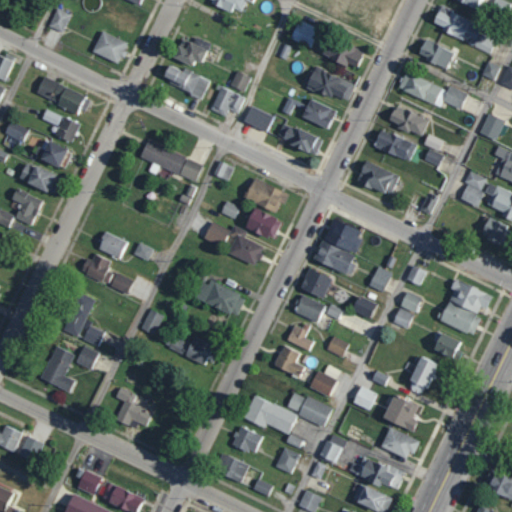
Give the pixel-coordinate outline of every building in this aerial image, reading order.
[(205,0),(232,10),(232,8),(241,11),(244,0),(247,0),(252,2),(253,0),(205,0)] [(456,0),(478,9),(481,0),(456,0)] [(490,51),(495,39),(478,32),(481,23),(439,6),(433,22),(442,26),(440,32),(490,51)] [(62,32),(70,13),(55,8),(48,26),(62,32)] [(319,29),(300,19),(290,37),(309,47),(319,29)] [(119,62),(126,40),(99,32),(92,53),(119,62)] [(187,48),(177,45),(172,57),(191,64),(193,59),(201,62),(209,42),(192,35),(187,48)] [(363,50),(327,38),(322,55),(357,66),(363,50)] [(453,51),(424,38),(417,56),(446,68),(453,51)] [(292,47),(282,42),(276,55),(286,59),(292,47)] [(0,78),(3,80),(11,60),(0,55),(0,78)] [(499,66),(487,61),(481,75),(494,80),(499,66)] [(202,97),(210,80),(183,68),(182,70),(167,64),(160,79),(202,97)] [(354,84),(314,65),(305,84),(346,102),(354,84)] [(511,88),(511,66),(507,65),(500,84),(511,88)] [(250,76),(236,70),(230,84),(243,91),(250,76)] [(442,101),(460,108),(466,92),(449,85),(447,88),(405,71),(398,88),(440,106),(442,101)] [(82,114),(90,97),(42,76),(35,93),(82,114)] [(225,115),(228,109),(238,112),(244,95),(219,86),(211,110),(225,115)] [(328,127),(334,107),(308,99),(302,118),(328,127)] [(421,136),(429,119),(395,104),(388,120),(421,136)] [(266,131),(273,115),(251,105),(244,121),(266,131)] [(40,118),(56,125),(60,115),(45,108),(40,118)] [(496,139),(504,120),(488,113),(479,132),(496,139)] [(55,135),(71,142),(79,123),(63,116),(55,135)] [(28,129),(10,120),(3,133),(21,142),(28,129)] [(277,137),(315,155),(322,139),(284,122),(277,137)] [(417,144),(381,127),(373,145),(409,162),(417,144)] [(423,143),(438,150),(443,140),(428,133),(423,143)] [(202,163),(147,139),(139,157),(195,181),(202,163)] [(38,159),(57,168),(66,148),(47,140),(38,159)] [(511,151),(497,145),(494,154),(503,157),(495,175),(511,182),(511,151)] [(424,159),(439,164),(443,154),(428,149),(424,159)] [(389,195),(399,175),(367,160),(357,180),(389,195)] [(234,167),(221,161),(214,175),(227,181),(234,167)] [(52,193),(59,176),(25,162),(18,179),(52,193)] [(460,199),(477,206),(484,191),(481,190),(486,178),(469,170),(464,182),(467,183),(460,199)] [(276,212),(280,202),(284,204),(289,193),(252,177),(243,198),(276,212)] [(511,218),(511,192),(496,186),(488,205),(502,211),(501,214),(511,218)] [(30,224),(41,199),(16,187),(11,199),(21,204),(14,217),(30,224)] [(427,194),(420,210),(430,214),(436,198),(427,194)] [(239,206),(225,200),(220,212),(234,218),(239,206)] [(13,214),(0,207),(0,223),(8,226),(13,214)] [(244,226),(272,239),(281,220),(253,207),(244,226)] [(511,228),(488,217),(480,235),(503,246),(511,228)] [(362,231),(332,219),(323,240),(353,253),(362,231)] [(203,237),(221,246),(229,229),(211,221),(203,237)] [(243,238),(246,230),(233,225),(229,235),(234,236),(228,255),(256,264),(262,245),(243,238)] [(125,239),(102,233),(97,251),(120,257),(125,239)] [(356,256),(321,240),(312,258),(347,274),(356,256)] [(147,260),(152,248),(138,241),(133,254),(147,260)] [(82,272),(102,281),(110,260),(90,252),(82,272)] [(421,284),(426,269),(412,264),(406,280),(421,284)] [(368,284),(383,291),(391,272),(377,266),(368,284)] [(331,278),(308,267),(299,287),(322,298),(331,278)] [(126,293),(133,280),(116,271),(109,285),(126,293)] [(235,317),(245,297),(206,278),(196,298),(235,317)] [(490,295),(455,278),(449,288),(453,290),(448,299),(480,315),(490,295)] [(421,297),(407,290),(400,305),(414,312),(421,297)] [(62,330),(76,337),(80,328),(87,330),(83,339),(98,345),(104,330),(84,322),(94,298),(78,292),(62,330)] [(376,303),(358,294),(350,309),(368,319),(376,303)] [(294,313),(318,320),(323,302),(300,295),(294,313)] [(473,335),(481,315),(447,301),(439,321),(473,335)] [(326,313),(337,318),(342,309),(330,304),(326,313)] [(407,328),(413,313),(398,307),(393,322),(407,328)] [(140,329),(154,335),(163,315),(149,309),(140,329)] [(305,329),(293,324),(286,340),(308,350),(312,340),(302,336),(305,329)] [(433,349),(452,357),(459,340),(440,332),(433,349)] [(203,364),(212,345),(194,336),(190,344),(170,334),(164,345),(203,364)] [(342,357),(348,343),(333,335),(326,349),(342,357)] [(74,380),(64,375),(73,354),(55,345),(40,379),(68,391),(74,380)] [(90,369),(98,352),(83,345),(75,362),(90,369)] [(273,365),(298,376),(303,365),(295,362),(299,352),(283,345),(273,365)] [(408,388),(425,393),(435,362),(418,357),(408,388)] [(308,387),(327,396),(340,371),(327,364),(323,373),(317,370),(308,387)] [(376,394),(359,386),(352,402),(369,410),(376,394)] [(114,419),(128,425),(131,419),(145,425),(151,412),(131,403),(135,393),(119,387),(114,397),(123,400),(114,419)] [(323,426),(331,408),(293,391),(285,408),(323,426)] [(266,424),(288,434),(296,414),(253,395),(243,418),(264,427),(266,424)] [(417,420),(412,418),(418,405),(393,395),(383,419),(413,431),(417,420)] [(0,445),(13,451),(21,432),(4,425),(0,433),(0,432),(0,445)] [(232,446),(255,453),(260,434),(238,427),(232,446)] [(380,447),(409,459),(417,439),(389,427),(380,447)] [(345,439),(329,433),(320,456),(336,462),(345,439)] [(18,455),(34,461),(42,441),(26,435),(18,455)] [(298,452),(282,447),(275,467),(292,473),(298,452)] [(216,472),(240,482),(248,464),(224,453),(216,472)] [(403,470),(388,465),(388,466),(365,458),(358,478),(379,485),(380,483),(397,489),(403,470)] [(311,475),(320,479),(326,465),(317,461),(311,475)] [(77,488),(95,494),(101,475),(83,469),(77,488)] [(484,488),(511,499),(511,478),(491,470),(484,488)] [(271,485),(257,478),(252,488),(267,495),(271,485)] [(135,511),(142,495),(108,483),(102,500),(135,511)] [(386,511),(392,495),(357,484),(352,502),(382,511),(386,511)] [(0,509),(3,511),(11,490),(0,485),(0,509)] [(298,506),(314,511),(320,496),(304,490),(298,506)] [(112,511),(72,493),(63,511),(112,511)]
